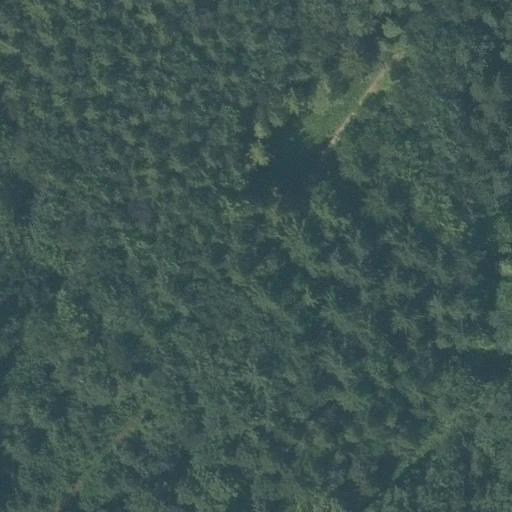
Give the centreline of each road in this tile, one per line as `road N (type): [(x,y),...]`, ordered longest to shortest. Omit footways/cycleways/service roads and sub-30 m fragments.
road 1 (track): [(44,511),(243,281),(433,0)]
road 2 (track): [(511,342),(359,511)]
